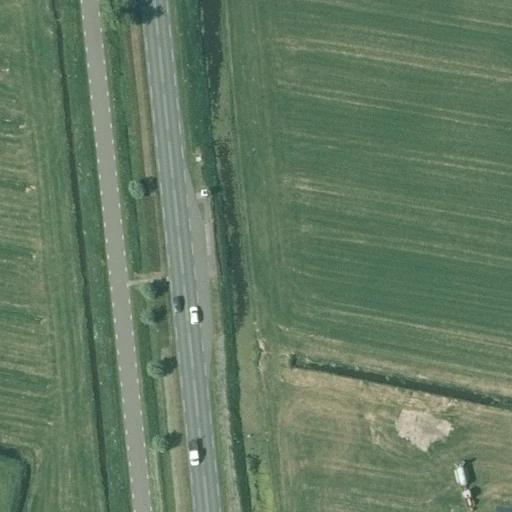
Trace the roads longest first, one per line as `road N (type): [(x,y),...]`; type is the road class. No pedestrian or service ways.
road 1 (primary): [(205,511),(152,0)]
road 2 (unclassified): [(140,511),(88,0)]
